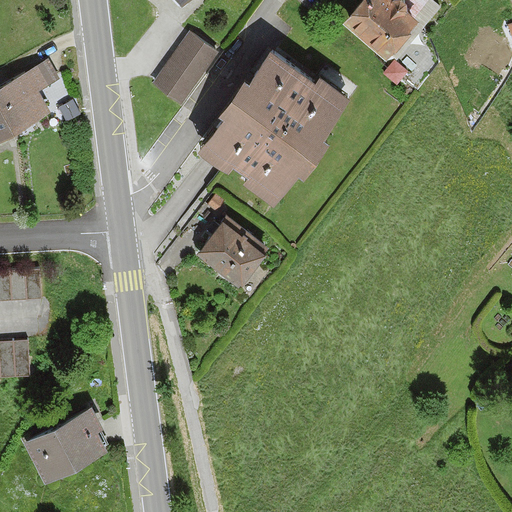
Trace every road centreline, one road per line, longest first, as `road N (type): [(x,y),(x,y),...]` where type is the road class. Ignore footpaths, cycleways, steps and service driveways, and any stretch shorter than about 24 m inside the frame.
road 1 (residential): [(213,511),(156,284),(121,230)]
road 2 (secondary): [(157,511),(121,230)]
road 3 (secondary): [(121,230),(92,0)]
road 4 (residential): [(121,230),(0,236)]
